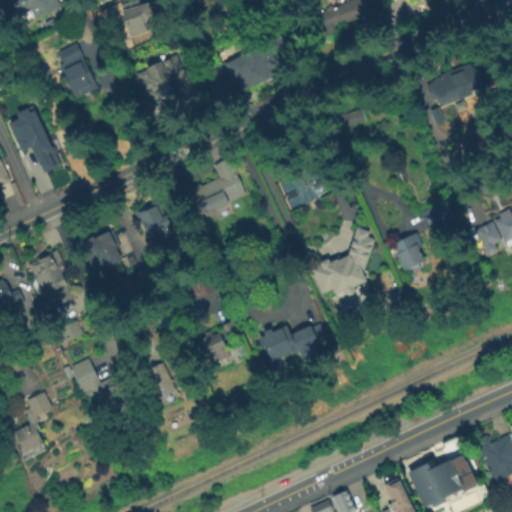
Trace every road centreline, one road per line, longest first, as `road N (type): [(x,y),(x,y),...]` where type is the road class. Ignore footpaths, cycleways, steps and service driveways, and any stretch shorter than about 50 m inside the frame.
road 1 (tertiary): [(505,0),(0,231)]
road 2 (tertiary): [(511,388),(246,511)]
